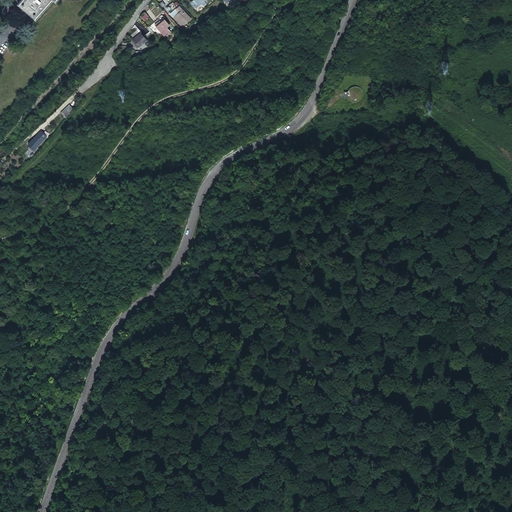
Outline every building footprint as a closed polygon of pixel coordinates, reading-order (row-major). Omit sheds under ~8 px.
[(20,0),(18,4),(34,17),(49,0),(53,0),(54,0),(20,0)] [(194,0),(192,2),(195,4),(194,6),(196,8),(204,0),(194,0)] [(179,6),(170,14),(183,27),(191,18),(179,6)] [(159,21),(155,25),(163,33),(170,26),(163,18),(160,22),(159,21)] [(147,40),(140,32),(132,39),(139,47),(147,40)] [(36,134),(28,143),(32,147),(41,138),(36,134)]
